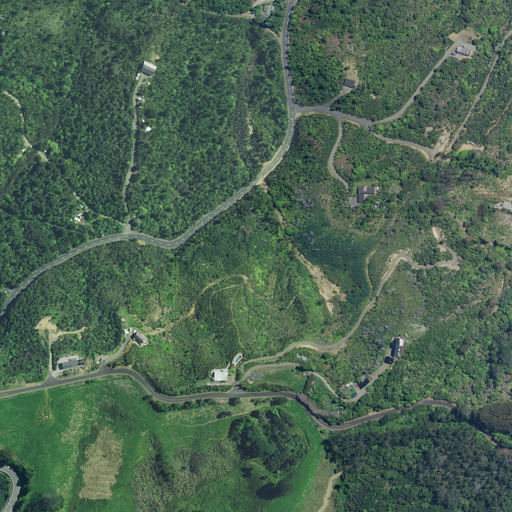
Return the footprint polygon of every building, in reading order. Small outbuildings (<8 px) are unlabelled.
[(269,5),(268,8),(266,15),(263,14),(262,17),(270,19),(272,10),(276,11),(277,7),(269,5)] [(405,340),(396,338),(395,341),(392,341),(391,347),(393,348),(391,356),(398,357),(400,346),(403,347),(405,340)] [(308,358),(299,353),(297,357),(306,361),(308,358)] [(78,367),(77,360),(62,363),(63,370),(78,367)] [(217,370),(217,372),(211,372),(211,375),(213,375),(213,381),(226,381),(226,372),(223,372),(223,369),(217,370)]
